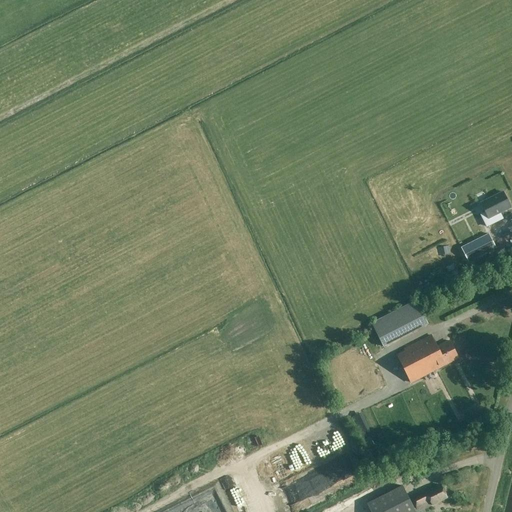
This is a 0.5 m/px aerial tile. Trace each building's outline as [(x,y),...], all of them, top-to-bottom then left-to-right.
[(510,208),(503,192),(480,204),(488,219),(510,208)] [(488,235),(461,248),(468,261),(495,248),(488,235)] [(371,323),(383,347),(427,324),(415,301),(371,323)] [(411,382),(458,359),(449,342),(437,348),(431,336),(404,349),(405,351),(397,355),(411,382)] [(363,370),(368,390),(381,387),(376,367),(363,370)] [(235,404),(221,410),(225,419),(239,413),(235,404)] [(302,478),(294,481),(296,488),(304,485),(302,478)] [(367,502),(372,511),(413,511),(400,485),(367,502)] [(412,498),(417,509),(421,507),(431,502),(432,506),(447,498),(441,485),(426,493),(425,492),(418,495),(412,498)]
